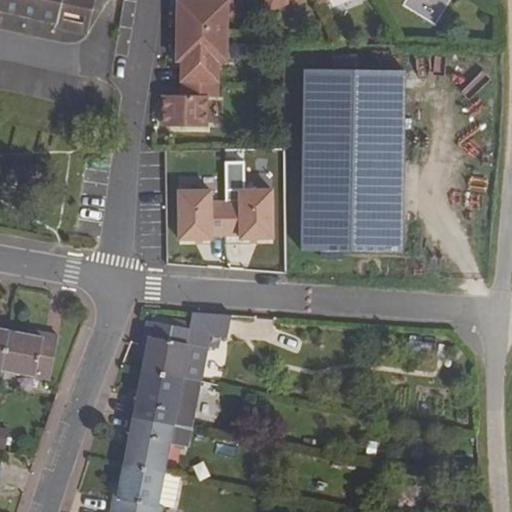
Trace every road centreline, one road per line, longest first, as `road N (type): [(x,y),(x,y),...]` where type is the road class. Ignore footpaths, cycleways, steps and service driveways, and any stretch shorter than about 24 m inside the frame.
road 1 (residential): [(122,285),(118,220),(155,0)]
road 2 (track): [(499,307),(511,52)]
road 3 (residential): [(47,511),(122,285)]
road 4 (track): [(503,511),(499,307)]
road 5 (track): [(310,294),(499,307)]
road 6 (residential): [(122,285),(310,294)]
road 7 (residential): [(0,261),(122,285)]
